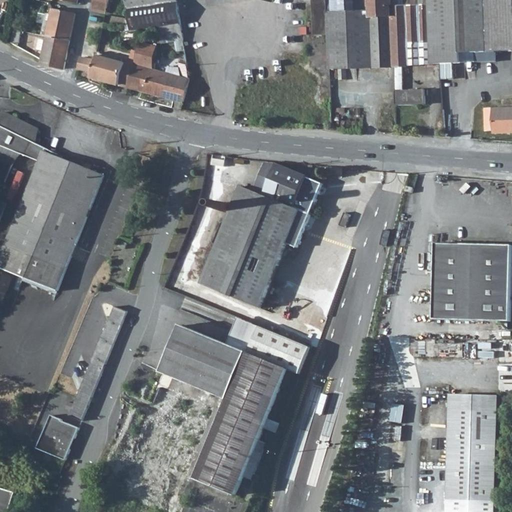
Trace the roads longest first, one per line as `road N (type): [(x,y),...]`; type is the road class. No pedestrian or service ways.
road 1 (residential): [(191,130),(147,302),(67,511)]
road 2 (tertiary): [(191,130),(511,162)]
road 3 (unknown): [(145,118),(36,389)]
road 4 (tertiary): [(64,90),(191,130)]
